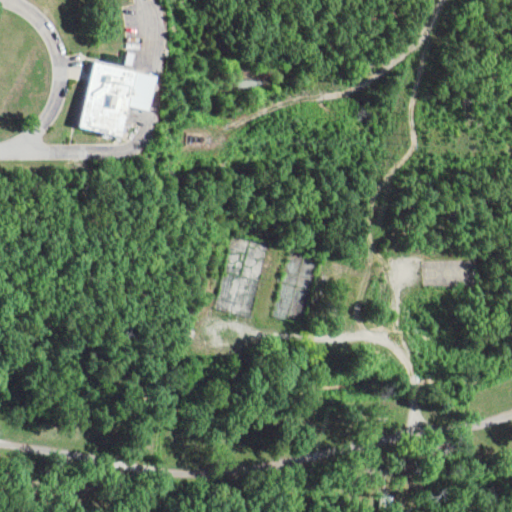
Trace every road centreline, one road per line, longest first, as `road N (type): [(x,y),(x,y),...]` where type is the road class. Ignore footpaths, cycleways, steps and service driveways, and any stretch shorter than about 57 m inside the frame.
road 1 (residential): [(0,454),(115,476),(276,477),(475,423)]
road 2 (residential): [(480,401),(475,423),(511,450),(480,401)]
